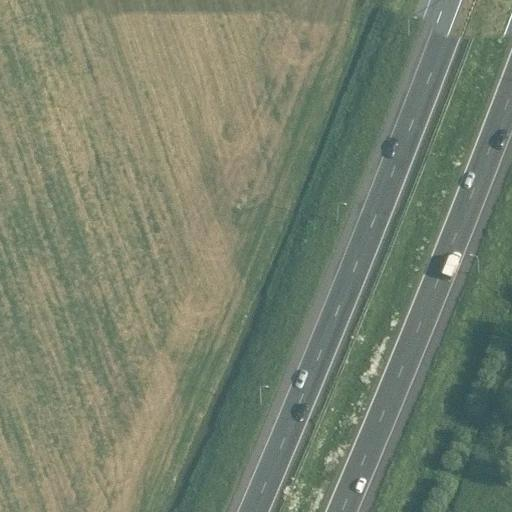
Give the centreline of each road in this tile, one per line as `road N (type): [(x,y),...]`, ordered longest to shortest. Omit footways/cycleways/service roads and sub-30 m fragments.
road 1 (motorway): [(445,0),(252,511)]
road 2 (motorway): [(328,511),(511,51)]
